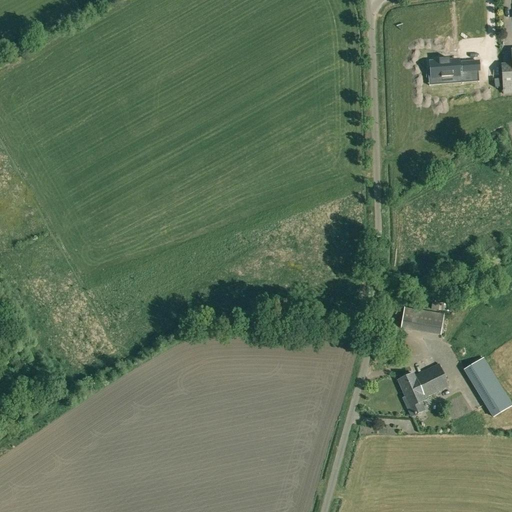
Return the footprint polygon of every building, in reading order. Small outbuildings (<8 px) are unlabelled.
[(511,48),(510,49),(511,64),(501,65),(503,94),(511,93),(511,48)] [(430,62),(431,78),(478,75),(478,71),(479,71),(478,63),(458,64),(458,60),(449,61),(449,59),(438,60),(439,62),(430,62)] [(444,315),(404,308),(400,328),(440,335),(444,315)] [(464,370),(485,404),(493,418),(511,406),(511,404),(484,358),(464,370)] [(424,399),(449,387),(438,364),(414,376),(413,374),(398,381),(409,405),(406,406),(411,416),(424,411),(420,402),(425,400),(424,399)]
